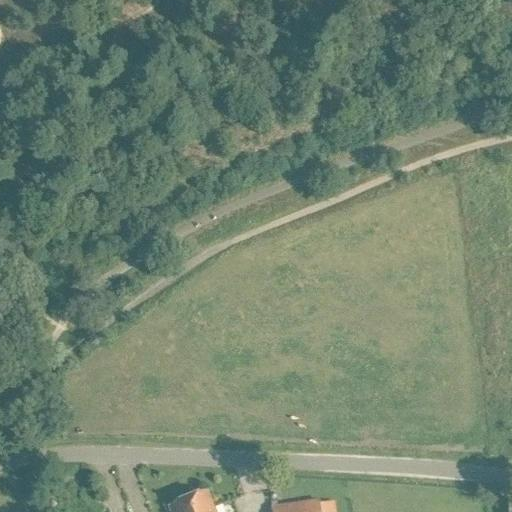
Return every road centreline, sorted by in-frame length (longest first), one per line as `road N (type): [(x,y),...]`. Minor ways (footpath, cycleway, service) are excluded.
road 1 (track): [(511,136),(435,158),(202,260),(89,338),(0,414)]
road 2 (unclassified): [(0,466),(106,454),(511,477)]
